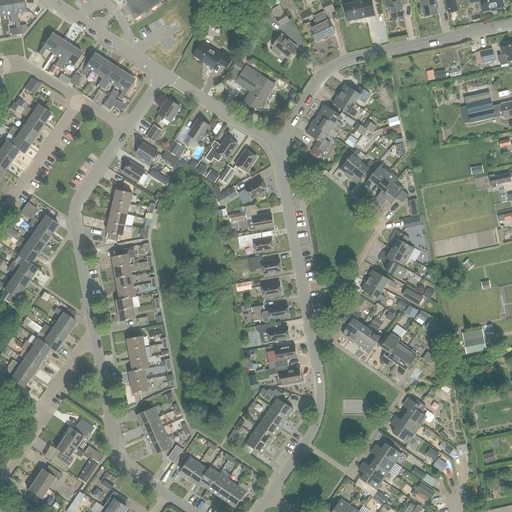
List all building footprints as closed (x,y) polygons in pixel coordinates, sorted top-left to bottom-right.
[(10,0),(0,0),(0,8),(1,16),(9,15),(11,23),(14,22),(10,0)] [(23,0),(10,0),(14,22),(18,21),(17,14),(26,12),(23,0)] [(122,0),(123,0),(127,4),(135,20),(151,10),(164,0),(122,0)] [(322,0),(324,3),(321,4),(324,10),(326,14),(335,10),(334,6),(332,2),(335,0),(334,0),(322,0)] [(347,21),(375,15),(371,0),(362,0),(363,0),(344,4),(347,21)] [(401,5),(407,3),(405,0),(390,0),(388,1),(393,21),(404,18),(401,5)] [(419,0),(423,16),(438,13),(435,0),(436,0),(419,0)] [(480,1),(482,12),(491,10),(491,12),(496,10),(496,9),(504,7),(502,0),(469,0),(470,3),(480,1)] [(280,6),(272,11),(281,26),(290,21),(280,6)] [(319,24),(310,29),(316,42),(335,32),(328,19),(327,20),(325,16),(317,20),(319,24)] [(51,33),(38,53),(41,56),(46,49),(52,54),(62,39),(51,33)] [(288,59),(297,48),(281,35),(272,46),(274,47),(271,50),(278,55),(280,52),(288,59)] [(62,39),(52,54),(59,58),(55,64),(58,67),(72,46),(62,39)] [(226,68),(233,57),(223,50),(220,53),(202,41),(193,55),(214,68),(218,62),(226,68)] [(502,55),(499,56),(501,65),(508,64),(507,62),(511,60),(511,44),(500,47),(502,55)] [(72,46),(58,67),(62,69),(66,63),(73,67),(80,55),(82,53),(72,46)] [(493,49),(481,52),(483,63),(495,61),(493,49)] [(95,74),(104,60),(93,53),(90,58),(87,56),(78,70),(81,72),(80,73),(83,76),(88,69),(95,74)] [(104,60),(95,74),(101,78),(97,85),(100,87),(114,66),(104,60)] [(238,71),(240,73),(245,66),(238,61),(233,68),(238,71)] [(52,66),(48,72),(53,75),(57,69),(52,66)] [(114,66),(100,87),(104,89),(108,82),(115,87),(124,73),(114,66)] [(258,109),(274,84),(246,67),(236,82),(243,86),(245,84),(252,89),(245,101),(247,103),(247,104),(254,108),(255,107),(258,109)] [(434,73),(435,79),(435,80),(447,78),(446,75),(446,71),(434,73)] [(72,81),(76,84),(82,77),(77,73),(72,81)] [(124,73),(115,87),(121,91),(117,97),(121,100),(134,79),(124,73)] [(71,80),(61,74),(58,80),(61,82),(67,85),(71,80)] [(31,78),(24,89),(34,96),(41,85),(31,78)] [(363,103),(369,93),(359,87),(356,92),(344,84),(340,90),(339,90),(337,93),(354,104),(358,99),(363,103)] [(490,92),(465,98),(467,107),(471,122),(471,124),(503,116),(504,119),(511,117),(511,101),(493,105),(490,92)] [(351,109),(354,104),(337,93),(335,96),(336,97),(332,103),(354,117),(357,113),(351,109)] [(21,108),(24,104),(18,99),(15,104),(21,108)] [(170,122),(180,107),(168,99),(158,114),(159,115),(154,122),(158,124),(163,117),(170,122)] [(113,107),(120,111),(124,105),(117,101),(115,104),(113,107)] [(19,107),(13,103),(9,109),(15,113),(19,107)] [(340,128),(342,124),(337,120),(340,115),(323,104),(321,107),(322,108),(318,114),(340,128)] [(24,110),(33,116),(44,124),(51,114),(38,105),(34,111),(27,106),(24,110)] [(44,124),(33,116),(24,110),(22,114),(29,119),(25,125),(38,134),(44,124)] [(3,117),(8,121),(12,116),(10,115),(7,112),(3,117)] [(337,132),(340,128),(318,114),(314,120),(313,119),(311,123),(328,134),(331,129),(337,132)] [(398,118),(388,121),(390,127),(399,124),(399,123),(398,118)] [(202,137),(209,126),(198,119),(183,142),(187,145),(192,138),(200,143),(203,138),(202,137)] [(376,126),(368,120),(363,126),(372,132),(376,126)] [(314,145),(315,146),(311,152),(318,157),(323,151),(324,152),(330,142),(325,139),(328,134),(311,123),(309,125),(310,126),(306,133),(318,140),(314,145)] [(358,124),(354,130),(363,136),(367,130),(358,124)] [(399,124),(390,127),(392,133),(401,130),(399,124)] [(31,144),(38,134),(25,125),(20,131),(13,126),(10,130),(31,144)] [(154,126),(146,137),(156,143),(163,132),(154,126)] [(24,154),(31,144),(10,130),(8,134),(15,138),(11,144),(19,150),(18,150),(24,154)] [(402,135),(394,137),(395,143),(403,142),(402,135)] [(358,141),(350,136),(345,143),(353,148),(355,145),(358,141)] [(214,146),(206,158),(212,162),(214,158),(219,161),(223,155),(228,159),(238,145),(227,137),(219,150),(214,146)] [(11,144),(6,141),(2,147),(0,145),(0,151),(12,160),(18,150),(19,150),(11,144)] [(175,142),(169,152),(179,158),(185,149),(175,142)] [(151,164),(158,152),(143,143),(136,154),(151,164)] [(404,144),(396,145),(398,155),(406,153),(404,144)] [(349,156),(339,168),(346,174),(345,175),(347,177),(360,161),(355,157),(360,152),(356,148),(353,152),(351,150),(347,154),(349,156)] [(247,171),(257,157),(245,149),(236,164),(247,171)] [(0,166),(5,170),(12,160),(0,151),(0,166)] [(174,167),(175,167),(179,169),(181,170),(185,163),(184,163),(179,160),(179,161),(166,152),(161,159),(174,167)] [(193,160),(189,166),(195,170),(198,164),(193,160)] [(357,183),(373,163),(369,160),(365,165),(360,161),(347,177),(350,179),(351,178),(357,183)] [(123,173),(128,176),(138,183),(146,171),(130,162),(123,173)] [(377,186),(389,171),(381,163),(364,183),(368,186),(372,182),(377,186)] [(229,166),(220,180),(226,184),(235,171),(229,166)] [(201,167),(197,172),(203,175),(206,170),(201,167)] [(208,176),(218,182),(222,174),(213,168),(208,176)] [(161,182),(166,186),(170,181),(164,177),(152,170),(149,175),(161,182)] [(378,201),(395,181),(398,178),(389,171),(377,186),(382,190),(374,198),(378,201)] [(494,175),(489,176),(492,188),(497,187),(497,185),(511,182),(511,180),(511,174),(495,177),(494,175)] [(252,199),(266,190),(260,178),(245,187),(252,199)] [(402,190),(404,188),(395,181),(378,201),(382,204),(386,199),(391,203),(396,197),(402,190)] [(221,196),(216,199),(219,203),(224,201),(225,202),(238,195),(235,188),(221,196)] [(117,190),(115,200),(130,204),(132,193),(117,190)] [(402,190),(396,197),(401,202),(407,194),(402,190)] [(416,199),(409,200),(412,216),(419,215),(416,199)] [(115,200),(112,211),(127,215),(130,204),(115,200)] [(25,207),(20,214),(31,221),(52,234),(58,224),(45,215),(41,222),(33,217),(35,214),(30,211),(33,207),(27,204),(25,207)] [(112,211),(110,222),(125,225),(127,215),(112,211)] [(511,212),(503,215),(505,221),(511,219),(511,223),(511,212)] [(235,215),(230,216),(231,222),(247,219),(246,213),(235,215)] [(258,216),(254,217),(255,220),(255,221),(256,230),(274,227),(271,214),(258,216)] [(127,215),(125,225),(132,227),(134,216),(127,215)] [(420,218),(404,221),(405,230),(413,228),(421,226),(420,218)] [(45,244),(52,234),(31,221),(28,224),(36,229),(31,235),(45,244)] [(107,232),(108,233),(107,239),(118,242),(120,235),(123,236),(125,225),(110,222),(107,232)] [(10,228),(7,233),(12,236),(15,232),(10,228)] [(395,230),(394,230),(389,239),(395,243),(392,248),(408,257),(414,248),(407,244),(410,238),(395,230)] [(38,254),(45,244),(31,235),(27,242),(20,237),(17,240),(38,254)] [(252,235),(238,238),(238,239),(240,248),(255,246),(256,253),(274,250),(271,237),(262,238),(253,240),(252,235)] [(31,264),(38,254),(17,240),(15,244),(22,249),(18,255),(24,260),(31,264)] [(119,256),(113,257),(115,267),(130,265),(129,259),(136,257),(134,247),(118,250),(119,256)] [(403,267),(408,257),(392,248),(388,254),(383,251),(381,254),(403,267)] [(407,269),(403,267),(381,254),(378,258),(388,264),(385,269),(401,279),(407,269)] [(264,274),(282,271),(279,258),(263,261),(262,256),(248,258),(250,269),(263,267),(264,274)] [(37,268),(31,264),(24,260),(20,266),(13,261),(8,269),(15,273),(11,280),(24,288),(37,268)] [(469,260),(464,264),(468,269),(472,264),(469,260)] [(130,265),(115,267),(117,278),(132,275),(130,265)] [(367,275),(365,278),(383,288),(386,283),(392,286),(394,282),(372,269),(368,276),(367,275)] [(132,275),(117,278),(118,289),(134,286),(132,275)] [(380,294),(383,288),(365,278),(363,281),(364,282),(361,289),(383,301),(386,297),(380,294)] [(0,281),(0,287),(4,290),(0,295),(0,298),(9,304),(14,296),(17,299),(24,288),(11,280),(6,286),(0,281)] [(489,281),(482,283),(483,290),(491,288),(489,281)] [(236,284),(237,291),(251,289),(250,282),(236,284)] [(265,297),(282,294),(280,282),(262,285),(265,297)] [(134,286),(118,289),(120,299),(132,297),(132,298),(136,297),(134,286)] [(407,289),(402,297),(419,306),(423,298),(416,293),(407,289)] [(429,289),(425,296),(430,300),(435,292),(429,289)] [(45,293),(41,299),(47,302),(50,297),(45,293)] [(120,299),(117,300),(119,311),(134,308),(132,298),(132,297),(120,299)] [(263,302),(251,305),(252,312),(264,309),(263,302)] [(402,302),(398,309),(403,312),(407,304),(402,302)] [(264,313),(262,315),(264,321),(266,323),(271,322),(270,320),(290,317),(288,305),(268,308),(268,312),(264,313)] [(409,306),(406,312),(415,317),(416,315),(418,311),(409,306)] [(350,307),(341,321),(348,325),(342,333),(348,338),(347,339),(350,341),(362,324),(357,320),(361,315),(350,307)] [(56,308),(53,311),(61,316),(56,323),(69,332),(76,322),(56,308)] [(134,308),(119,311),(121,322),(136,319),(134,308)] [(418,316),(417,318),(425,323),(429,316),(421,311),(418,316)] [(395,316),(389,312),(385,318),(391,322),(395,316)] [(63,341),(42,328),(42,329),(26,318),(23,323),(38,334),(40,331),(47,337),(43,342),(43,343),(51,348),(56,351),(63,341)] [(362,324),(350,341),(353,343),(355,342),(360,346),(375,325),(378,321),(375,318),(372,323),(371,322),(367,327),(362,324)] [(375,325),(360,346),(367,350),(366,352),(369,354),(381,337),(375,333),(379,328),(382,324),(378,321),(379,321),(378,321),(375,325)] [(426,328),(436,335),(441,327),(438,326),(430,321),(426,328)] [(63,341),(69,332),(56,323),(52,329),(45,324),(42,328),(63,341)] [(273,324),(257,327),(258,333),(260,333),(262,344),(270,343),(290,339),(288,327),(274,330),(273,324)] [(482,330),(462,334),(464,342),(484,338),(482,330)] [(384,362),(398,341),(401,337),(392,331),(387,338),(381,347),(386,350),(380,360),(384,362)] [(143,336),(128,339),(130,350),(145,347),(143,336)] [(385,336),(379,345),(381,347),(387,338),(385,336)] [(484,338),(464,342),(467,355),(487,351),(484,339),(484,338)] [(27,340),(24,344),(44,357),(51,348),(43,343),(43,342),(38,339),(34,345),(27,340)] [(397,363),(407,348),(398,341),(384,362),(388,365),(391,360),(397,363)] [(37,367),(44,357),(24,344),(21,348),(28,352),(24,358),(37,367)] [(274,362),(269,363),(270,369),(275,368),(289,365),(288,359),(298,357),(296,345),(275,349),(277,361),(274,361),(274,362)] [(145,347),(130,350),(132,360),(147,357),(145,347)] [(402,375),(417,354),(407,348),(397,363),(402,367),(398,372),(402,375)] [(147,357),(132,360),(133,371),(134,371),(145,369),(149,368),(147,357)] [(30,377),(37,367),(24,358),(20,365),(13,360),(10,363),(30,377)] [(23,387),(30,377),(10,363),(8,367),(15,372),(10,378),(5,374),(0,380),(0,381),(14,391),(18,384),(23,387)] [(251,363),(249,369),(255,371),(257,366),(251,363)] [(289,365),(275,368),(276,374),(280,373),(282,385),(302,381),(300,369),(290,371),(289,365)] [(133,371),(130,371),(132,382),(147,380),(145,369),(134,371),(133,371)] [(256,374),(249,376),(250,386),(251,390),(259,389),(258,384),(256,374)] [(147,380),(132,382),(134,393),(149,391),(147,380)] [(263,388),(259,393),(270,400),(272,398),(275,395),(279,398),(282,394),(275,389),(273,392),(269,389),(267,391),(263,388)] [(428,412),(425,415),(422,413),(426,407),(416,400),(415,402),(409,398),(403,406),(409,410),(405,416),(420,426),(425,420),(429,423),(431,423),(434,418),(434,416),(428,412)] [(278,399),(272,408),(287,418),(293,409),(278,399)] [(154,408),(137,415),(142,425),(158,418),(154,408)] [(272,408),(265,417),(280,427),(287,418),(272,408)] [(414,435),(420,426),(405,416),(402,421),(396,417),(393,420),(414,435)] [(265,417),(259,426),(274,436),(280,427),(265,417)] [(158,418),(142,425),(146,435),(163,428),(158,418)] [(408,444),(414,435),(393,420),(390,425),(396,429),(393,433),(408,444)] [(70,428),(63,438),(76,447),(82,437),(86,440),(90,434),(76,424),(73,430),(70,428)] [(259,426),(253,435),(268,445),(274,436),(259,426)] [(163,428),(146,435),(151,445),(167,437),(163,428)] [(444,431),(439,435),(444,442),(449,437),(444,431)] [(196,439),(204,445),(209,438),(200,432),(196,439)] [(253,435),(247,444),(262,454),(268,445),(253,435)] [(167,437),(151,445),(155,455),(172,447),(167,437)] [(58,451),(55,456),(68,466),(72,460),(69,457),(72,452),(80,458),(83,453),(75,448),(76,447),(63,438),(56,449),(58,451)] [(443,442),(439,448),(442,450),(444,452),(449,446),(443,442)] [(395,463),(401,454),(386,443),(382,449),(376,445),(374,448),(395,463)] [(461,454),(471,453),(469,443),(460,445),(461,454)] [(177,446),(174,451),(179,455),(180,453),(182,450),(177,446)] [(389,472),(395,463),(374,448),(371,452),(377,456),(374,461),(389,472)] [(431,450),(427,456),(435,462),(439,455),(431,450)] [(496,451),(486,454),(489,462),(499,459),(496,451)] [(98,453),(93,460),(98,464),(103,456),(98,453)] [(190,457),(180,473),(189,479),(199,464),(190,457)] [(89,477),(94,471),(98,464),(93,460),(92,459),(89,464),(90,464),(84,473),(89,477)] [(437,460),(433,466),(441,472),(445,466),(437,460)] [(383,481),(389,472),(374,461),(370,467),(364,463),(361,466),(383,481)] [(199,464),(189,479),(198,485),(200,483),(208,470),(199,464)] [(35,479),(48,488),(55,478),(58,480),(62,474),(49,465),(45,470),(42,469),(35,479)] [(376,490),(383,481),(361,466),(359,470),(364,474),(361,479),(376,490)] [(208,470),(200,483),(209,489),(219,474),(210,467),(208,470)] [(412,474),(422,480),(426,475),(423,473),(416,468),(412,474)] [(102,484),(101,485),(110,490),(117,480),(109,474),(106,479),(105,479),(102,484)] [(219,474),(209,489),(218,495),(228,480),(219,474)] [(41,498),(48,488),(35,479),(28,490),(30,492),(27,497),(40,507),(44,501),(41,498)] [(228,480),(218,495),(227,501),(237,486),(228,480)] [(421,485),(417,491),(431,501),(435,495),(421,485)] [(237,486),(227,501),(235,507),(246,492),(237,486)] [(95,494),(101,498),(105,491),(98,488),(95,494)] [(123,506),(127,501),(113,491),(109,497),(110,498),(113,500),(106,510),(109,511),(123,511),(126,508),(123,506)] [(378,491),(374,496),(383,502),(386,497),(378,491)] [(429,500),(422,495),(420,493),(416,499),(426,505),(429,500)] [(110,498),(103,508),(106,510),(113,500),(110,498)] [(75,499),(67,511),(68,511),(73,511),(80,503),(75,499)] [(345,511),(350,506),(341,500),(336,507),(330,503),(324,511),(345,511)]
